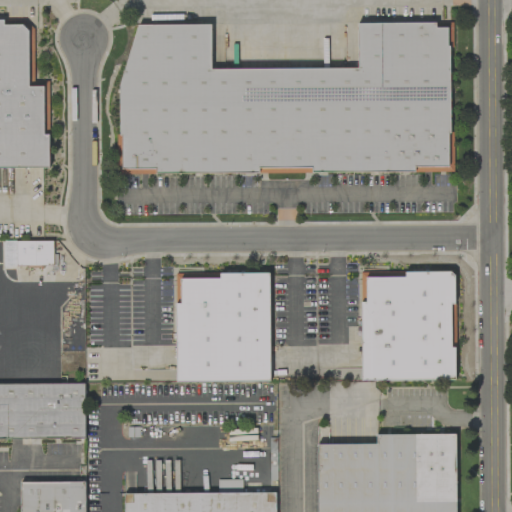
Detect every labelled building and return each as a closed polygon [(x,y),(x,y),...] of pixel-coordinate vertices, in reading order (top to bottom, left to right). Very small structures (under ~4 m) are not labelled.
[(133,33),(203,32),(202,81),(357,81),(356,38),(429,37),(443,57),(443,177),(120,181),(117,104),(133,33)] [(0,180),(40,181),(40,101),(25,99),(25,49),(0,34),(0,180)] [(53,241),(3,242),(4,267),(55,266),(54,255),(53,255),(53,241)] [(171,286),(172,393),(263,392),(262,285),(171,286)] [(360,291),(362,394),(447,392),(446,289),(360,291)] [(0,384),(0,439),(84,439),(84,384),(0,384)] [(316,444),(316,511),(455,511),(455,434),(376,435),(376,444),(316,444)] [(241,480),(217,480),(217,492),(241,493),(241,480)] [(19,511),(84,511),(84,482),(20,482),(19,511)] [(124,494),(123,511),(275,511),(275,493),(124,494)]
